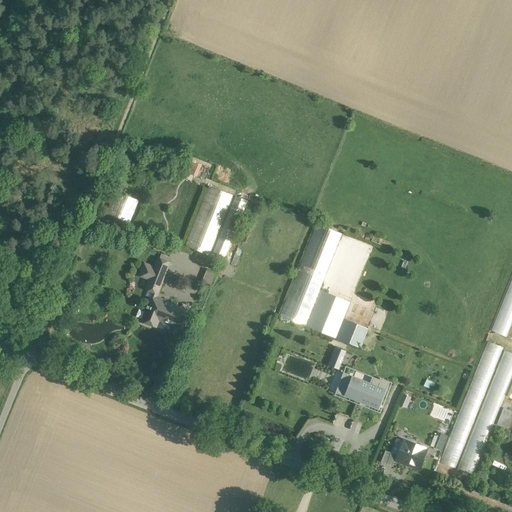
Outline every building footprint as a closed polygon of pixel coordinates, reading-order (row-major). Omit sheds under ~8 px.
[(403,276),(412,280),(420,262),(434,267),(463,194),(408,171),(420,142),(359,117),(343,156),(326,197),(327,198),(317,220),(318,220),(279,316),(360,349),(365,335),(378,340),(403,276)] [(476,160),(422,139),(409,171),(463,192),(476,160)] [(131,153),(107,213),(131,222),(155,162),(131,153)] [(190,161),(185,173),(194,176),(199,165),(195,163),(196,162),(193,160),(192,162),(190,161)] [(210,169),(199,165),(194,176),(205,181),(210,169)] [(233,196),(209,186),(185,244),(210,254),(233,196)] [(235,197),(211,258),(224,262),(248,202),(235,197)] [(169,263),(157,259),(154,267),(166,272),(169,263)] [(154,267),(148,265),(148,267),(143,265),(140,275),(144,276),(143,278),(149,280),(161,285),(166,272),(154,267)] [(216,275),(206,271),(202,282),(211,286),(216,275)] [(511,279),(492,331),(506,336),(511,322),(511,279)] [(163,301),(155,298),(161,285),(149,280),(145,290),(148,291),(146,296),(150,298),(147,306),(145,306),(144,307),(149,309),(144,323),(156,327),(159,319),(179,327),(178,328),(179,328),(186,311),(185,311),(163,302),(163,301)] [(503,345),(489,339),(437,469),(451,475),(503,345)] [(335,349),(327,346),(323,356),(331,360),(335,349)] [(331,360),(329,365),(338,369),(345,352),(336,348),(335,349),(331,360)] [(444,378),(428,417),(450,426),(465,386),(444,378)] [(386,391),(362,381),(356,397),(366,401),(365,404),(378,409),(386,391)] [(404,394),(400,405),(407,408),(412,397),(404,394)] [(496,424),(508,429),(511,418),(511,410),(503,407),(496,424)] [(440,437),(434,435),(430,446),(435,448),(440,437)] [(427,450),(403,441),(396,461),(419,470),(427,450)]
